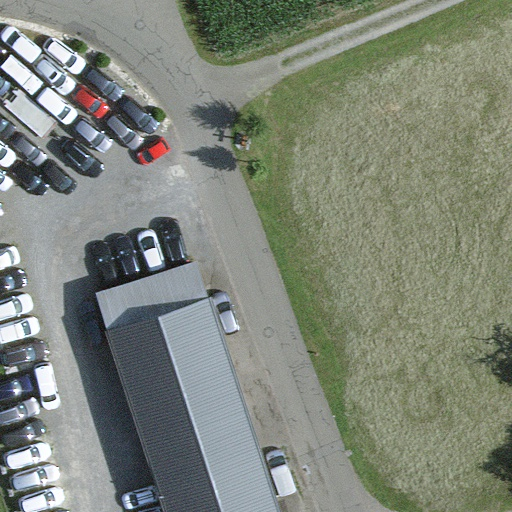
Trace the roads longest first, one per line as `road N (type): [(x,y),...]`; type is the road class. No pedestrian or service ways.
road 1 (unclassified): [(15,0),(89,23),(163,69),(200,138),(340,511)]
road 2 (track): [(183,106),(439,0)]
